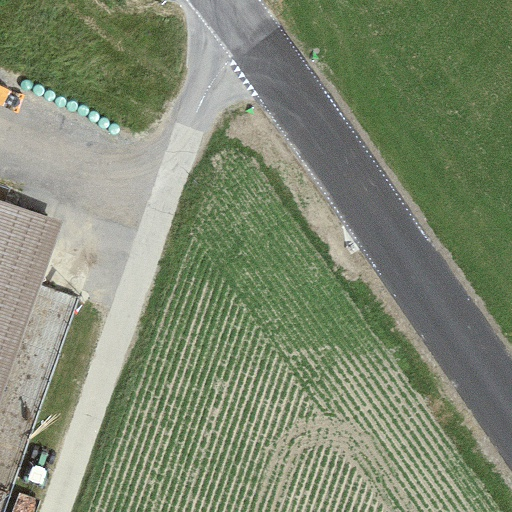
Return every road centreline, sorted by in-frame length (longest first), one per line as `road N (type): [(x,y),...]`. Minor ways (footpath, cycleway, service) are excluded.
road 1 (track): [(53,511),(193,107),(211,0)]
road 2 (tertiary): [(511,405),(227,0)]
